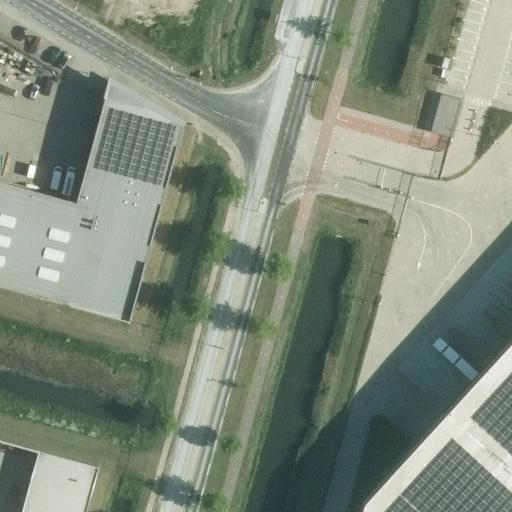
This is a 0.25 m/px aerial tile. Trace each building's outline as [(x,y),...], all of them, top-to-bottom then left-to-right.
[(444,58),(441,67),(446,69),(449,59),(444,58)] [(0,181),(0,286),(130,321),(177,148),(175,146),(180,125),(109,82),(76,202),(0,181)] [(450,138),(460,99),(441,94),(430,132),(450,138)] [(511,511),(511,341),(362,503),(359,511),(511,511)] [(0,469),(8,442),(0,439),(0,469)] [(85,511),(98,467),(38,451),(21,511),(85,511)]
